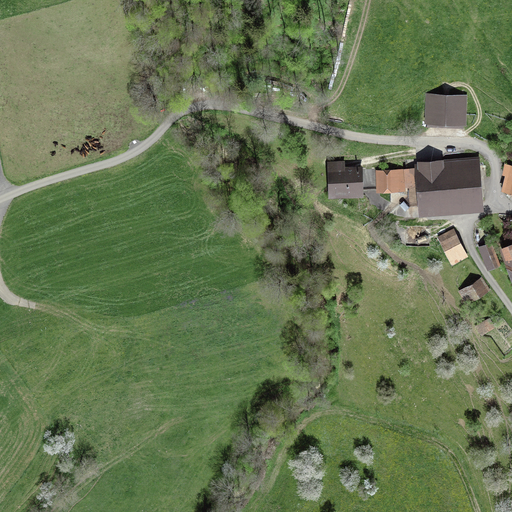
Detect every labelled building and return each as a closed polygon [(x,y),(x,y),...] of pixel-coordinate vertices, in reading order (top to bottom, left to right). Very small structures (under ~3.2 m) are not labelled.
[(429,95),(428,121),(463,122),(464,97),(429,95)] [(420,166),(417,167),(418,172),(430,171),(432,205),(480,201),(478,167),(464,167),(464,160),(420,163),(420,166)] [(511,188),(511,167),(505,166),(503,174),(506,175),(503,186),(511,188)] [(359,169),(332,170),(332,192),(360,191),(360,189),(359,169)] [(359,169),(360,189),(377,189),(377,181),(379,180),(380,188),(405,187),(404,169),(379,170),(379,169),(359,169)] [(465,256),(452,230),(439,236),(452,263),(465,256)] [(489,269),(500,265),(491,242),(480,246),(489,269)] [(511,244),(502,249),(511,273),(511,244)] [(471,301),(489,290),(481,276),(464,288),(471,301)] [(490,319),(476,325),(479,331),(492,324),(490,319)]
